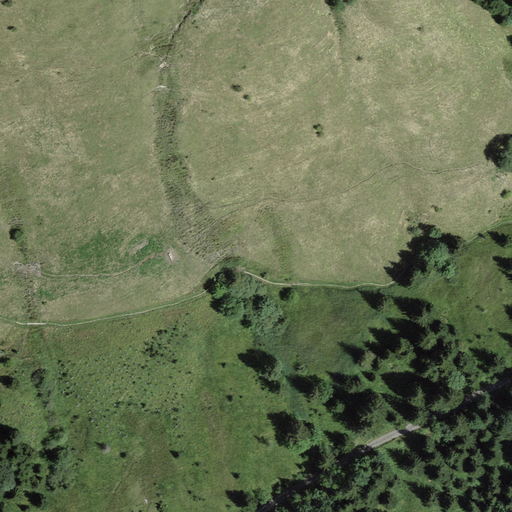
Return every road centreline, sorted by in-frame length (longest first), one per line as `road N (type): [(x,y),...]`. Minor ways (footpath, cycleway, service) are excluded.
road 1 (track): [(0,316),(69,325),(168,305),(238,271),(286,284),(391,283),(420,250),(511,222)]
road 2 (unclassified): [(258,511),(511,375)]
